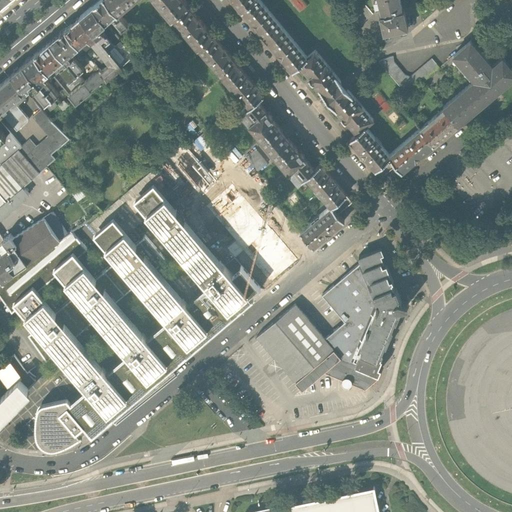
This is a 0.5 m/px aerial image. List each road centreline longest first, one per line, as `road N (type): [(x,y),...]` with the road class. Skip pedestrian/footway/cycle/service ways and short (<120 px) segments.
road 1 (unclassified): [(0,457),(48,466),(101,446),(383,209)]
road 2 (primary): [(424,358),(406,402),(375,426),(0,504)]
road 3 (primary): [(67,511),(352,450),(413,459),(460,499)]
road 4 (tertiary): [(383,209),(208,0)]
road 5 (primary): [(424,358),(424,432),(460,499)]
